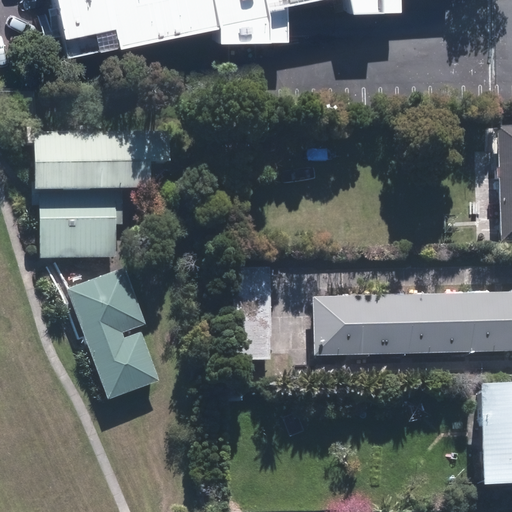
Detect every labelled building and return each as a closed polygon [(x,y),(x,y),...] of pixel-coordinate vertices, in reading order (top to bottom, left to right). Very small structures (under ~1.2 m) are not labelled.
[(55,0),(67,59),(214,31),(216,44),(289,43),(288,22),(288,7),(324,0),(343,0),(344,13),(402,14),(401,0),(55,0)] [(511,124),(497,124),(501,243),(511,243),(511,124)] [(40,134),(43,258),(118,256),(117,225),(124,224),(123,189),(153,188),(152,163),(171,163),(171,131),(40,134)] [(126,268),(68,290),(109,399),(159,380),(141,333),(125,339),(122,332),(147,323),(126,268)] [(273,275),(238,274),(236,361),(270,362),(273,275)] [(511,292),(313,297),(315,356),(511,351),(511,292)] [(511,382),(482,383),(483,485),(511,485),(511,382)]
